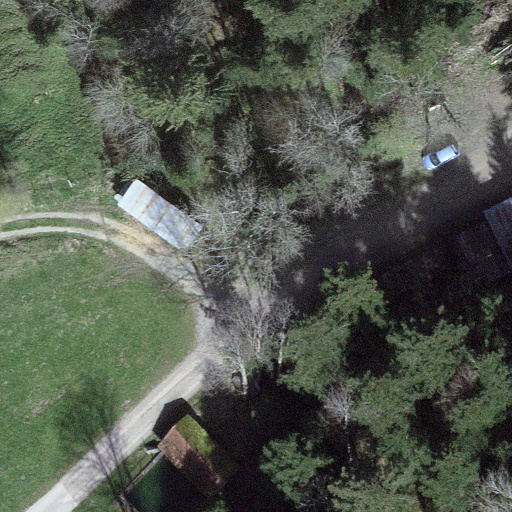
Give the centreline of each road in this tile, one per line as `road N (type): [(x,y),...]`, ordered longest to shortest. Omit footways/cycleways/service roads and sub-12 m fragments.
road 1 (track): [(511,166),(286,301),(51,511)]
road 2 (track): [(286,301),(152,239),(91,222),(0,225)]
